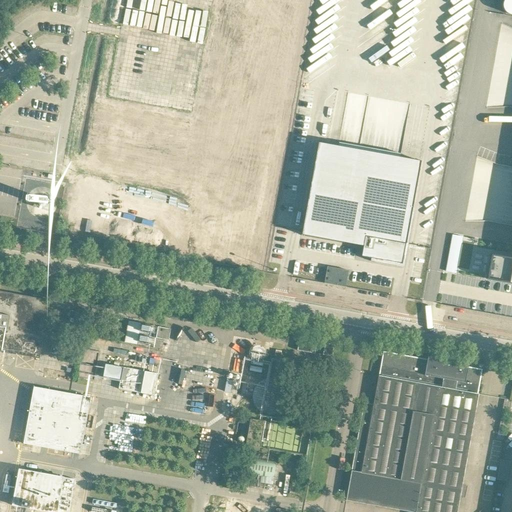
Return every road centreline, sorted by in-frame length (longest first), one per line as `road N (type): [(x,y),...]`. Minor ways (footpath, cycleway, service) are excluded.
road 1 (tertiary): [(0,255),(363,320)]
road 2 (unclassified): [(325,511),(363,320)]
road 3 (unknown): [(491,0),(463,149)]
road 4 (tertiary): [(363,320),(511,348)]
road 5 (unknown): [(192,0),(187,30),(176,39),(85,14)]
